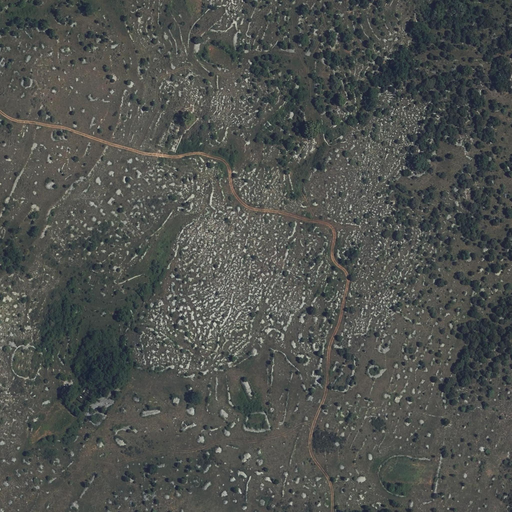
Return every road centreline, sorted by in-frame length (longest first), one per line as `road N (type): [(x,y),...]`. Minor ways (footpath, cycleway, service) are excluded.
road 1 (track): [(0,111),(145,154),(212,156),(229,167),(232,189),(251,210),(334,231),(333,259),(349,276),(309,446),(328,478),(331,511)]
road 2 (track): [(315,421),(267,439),(218,440),(117,465),(85,463),(47,499),(34,497),(12,473),(31,443)]
